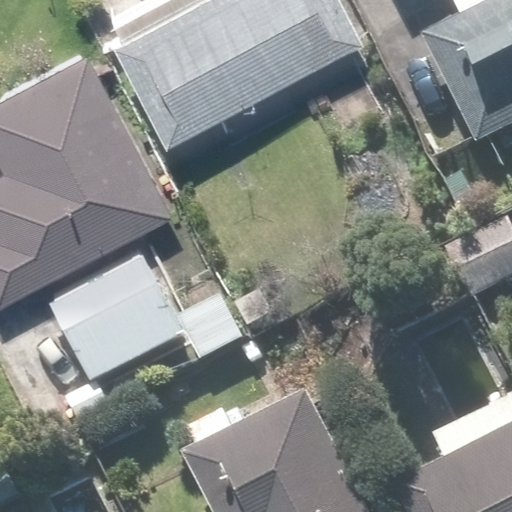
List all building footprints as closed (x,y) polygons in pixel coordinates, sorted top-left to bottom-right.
[(347,0),(162,0),(117,22),(169,129),(364,34),(347,0)] [(511,0),(460,0),(471,21),(438,38),(488,139),(511,127),(511,0)] [(0,295),(176,208),(89,36),(0,79),(0,143),(9,161),(0,165),(0,295)] [(482,299),(511,282),(511,220),(510,217),(453,249),(482,299)] [(192,339),(142,242),(47,290),(97,387),(192,339)] [(226,297),(189,318),(213,361),(250,340),(226,297)] [(378,511),(318,394),(196,458),(223,511),(378,511)] [(511,511),(511,427),(401,484),(415,511),(511,511)] [(0,472),(0,508),(47,486),(33,457),(0,472)]
